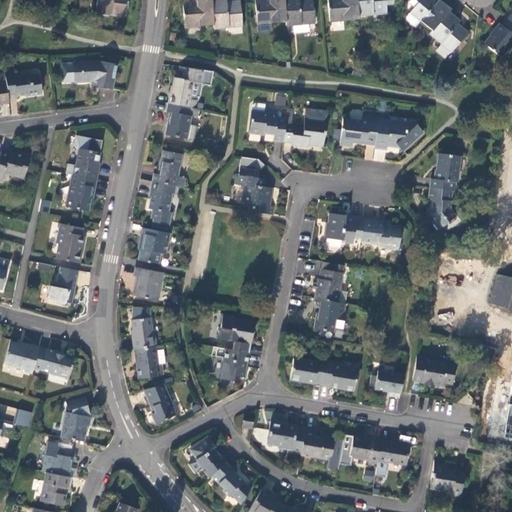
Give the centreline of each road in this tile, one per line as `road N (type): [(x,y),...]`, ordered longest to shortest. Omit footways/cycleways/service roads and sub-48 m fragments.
road 1 (residential): [(218,414),(280,476),(412,506),(432,426),(268,397)]
road 2 (residential): [(371,185),(302,195),(268,397)]
road 3 (tertiary): [(139,116),(111,258),(106,333)]
road 4 (residential): [(139,116),(0,129)]
